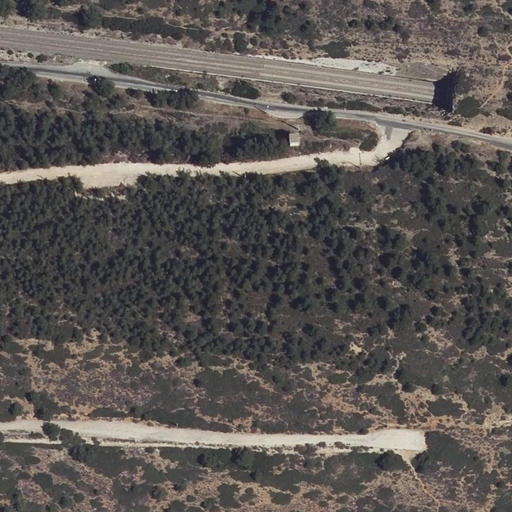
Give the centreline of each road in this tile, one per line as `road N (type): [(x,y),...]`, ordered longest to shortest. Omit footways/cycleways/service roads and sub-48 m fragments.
road 1 (unclassified): [(0,66),(511,141)]
road 2 (track): [(0,425),(240,441),(410,439)]
road 3 (track): [(359,159),(0,180)]
